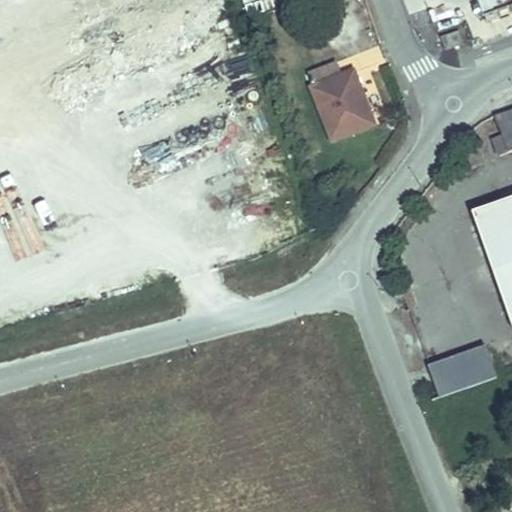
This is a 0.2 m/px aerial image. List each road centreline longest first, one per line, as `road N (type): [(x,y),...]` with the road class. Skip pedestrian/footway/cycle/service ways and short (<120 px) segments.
road 1 (unclassified): [(347,282),(291,305),(0,382)]
road 2 (unclassified): [(347,282),(372,318),(444,511)]
road 3 (unclassified): [(451,104),(362,236),(347,282)]
road 4 (unclassified): [(451,104),(394,34),(383,0)]
